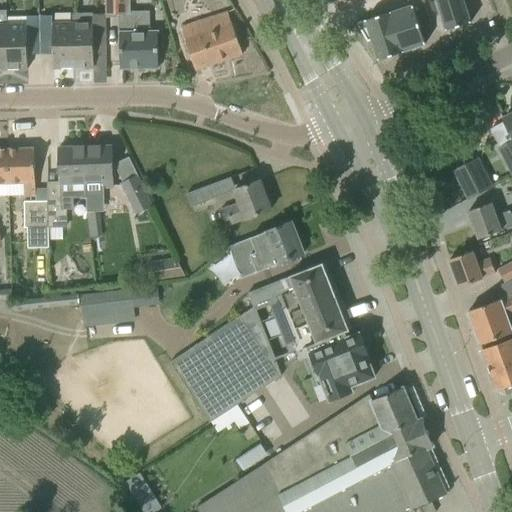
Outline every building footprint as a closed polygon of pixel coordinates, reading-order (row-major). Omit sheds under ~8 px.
[(105,0),(106,13),(120,14),(120,12),(127,12),(126,0),(105,0)] [(406,0),(409,7),(390,14),(402,52),(425,44),(417,20),(428,16),(422,0),(406,0)] [(435,0),(436,2),(434,3),(438,17),(441,16),(446,32),(471,23),(462,0),(435,0)] [(0,69),(8,69),(7,16),(6,16),(6,10),(0,10),(0,69)] [(147,32),(147,12),(127,12),(120,12),(120,14),(120,32),(120,68),(158,68),(158,32),(147,32)] [(181,27),(196,70),(243,54),(232,23),(231,23),(227,12),(181,27)] [(390,13),(356,24),(367,42),(372,40),(378,60),(402,52),(390,14),(390,13)] [(93,22),(73,23),(74,68),(94,67),(94,64),(105,64),(105,67),(106,67),(106,47),(106,14),(93,14),(93,22)] [(39,16),(40,35),(40,54),(53,54),(53,68),(74,68),(73,23),(53,23),(53,15),(39,16)] [(40,54),(40,35),(39,16),(7,16),(8,69),(28,69),(27,55),(40,54)] [(511,114),(503,119),(511,136),(511,140),(499,147),(511,173),(511,114)] [(85,147),(87,195),(87,196),(87,212),(91,236),(102,236),(100,212),(100,196),(103,196),(103,187),(113,186),(112,146),(85,147)] [(60,201),(48,201),(49,227),(68,227),(68,210),(73,210),(72,195),(87,195),(85,147),(59,147),(60,182),(60,201)] [(8,149),(9,183),(24,182),(24,196),(36,196),(34,148),(8,149)] [(0,182),(9,183),(8,149),(0,149),(0,182)] [(476,159),(454,171),(469,199),(492,187),(477,160),(477,159),(476,159)] [(153,206),(137,175),(120,183),(135,214),(153,206)] [(221,210),(226,226),(252,217),(271,210),(260,180),(234,190),(239,203),(221,210)] [(212,199),(208,185),(187,193),(192,206),(212,199)] [(48,201),(24,202),(25,227),(29,227),(29,240),(49,240),(49,227),(48,201)] [(511,216),(510,210),(496,215),(491,203),(468,211),(479,239),(511,226),(511,216)] [(289,259),(303,254),(291,222),(234,244),(246,276),(277,264),(278,265),(290,260),(289,259)] [(459,287),(482,279),(482,278),(495,273),(490,258),(476,263),(472,251),(449,260),(459,287)] [(186,277),(177,258),(153,260),(155,280),(186,277)] [(505,283),(511,278),(511,262),(498,270),(505,283)] [(319,342),(345,332),(349,330),(323,263),(248,293),(253,307),(170,362),(210,422),(227,411),(281,375),(275,359),(308,347),(319,342)] [(511,314),(511,281),(496,287),(500,299),(468,311),(480,344),(511,332),(511,331),(506,317),(511,314)] [(11,288),(0,289),(0,298),(12,297),(11,288)] [(81,294),(85,327),(136,322),(131,288),(81,294)] [(345,332),(308,347),(319,374),(319,375),(320,375),(330,400),(353,391),(350,386),(375,377),(367,356),(368,356),(359,333),(347,337),(345,332)] [(511,338),(482,350),(497,390),(507,386),(510,393),(511,391),(511,338)] [(196,507),(198,511),(405,511),(446,494),(426,449),(433,446),(408,385),(372,400),(369,394),(266,463),(266,462),(196,507)] [(435,511),(436,511),(432,502),(422,507),(424,511),(435,511)]
